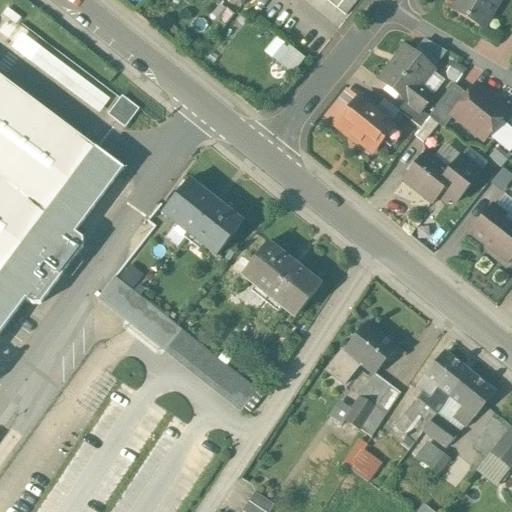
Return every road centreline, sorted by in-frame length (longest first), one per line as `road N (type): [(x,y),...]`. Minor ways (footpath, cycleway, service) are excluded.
road 1 (secondary): [(258,150),(511,354)]
road 2 (secondary): [(73,0),(258,150)]
road 3 (residential): [(381,6),(258,150)]
road 4 (residential): [(381,6),(511,83)]
